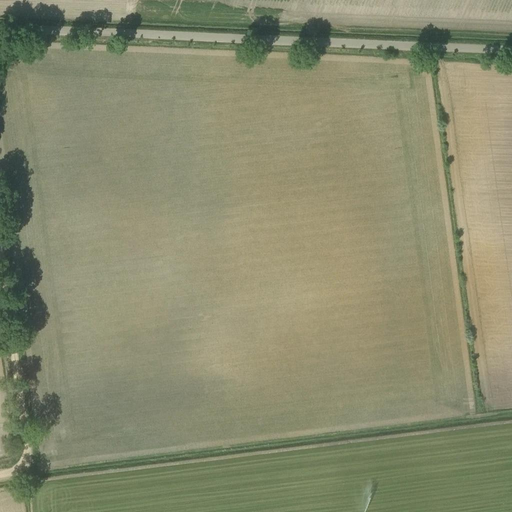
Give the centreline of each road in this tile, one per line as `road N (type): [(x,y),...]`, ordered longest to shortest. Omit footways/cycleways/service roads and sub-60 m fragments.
road 1 (unclassified): [(511,51),(0,32)]
road 2 (track): [(0,476),(25,473),(28,455),(0,230)]
